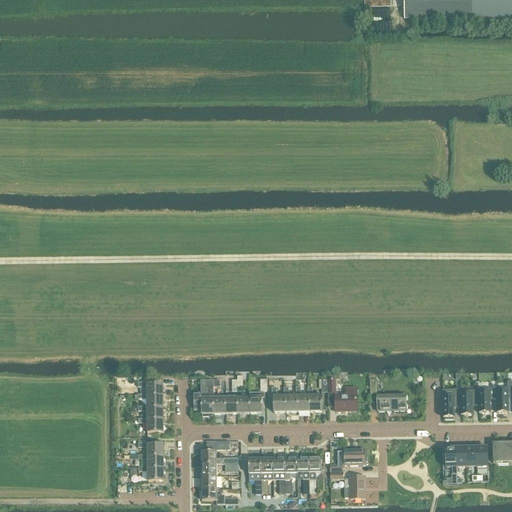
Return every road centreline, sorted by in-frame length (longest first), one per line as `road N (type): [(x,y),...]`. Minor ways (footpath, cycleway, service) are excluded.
road 1 (track): [(0,181),(29,188),(511,183)]
road 2 (residential): [(434,429),(183,429)]
